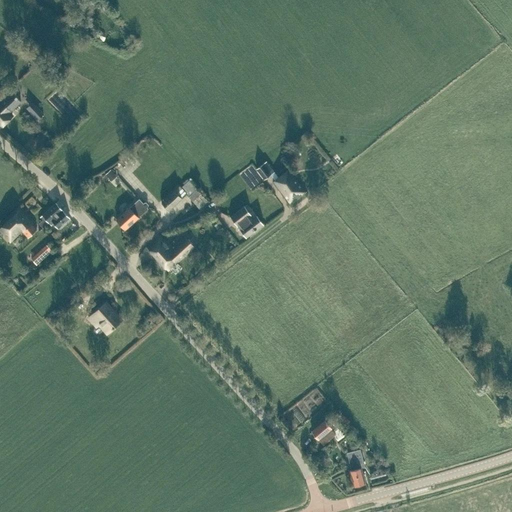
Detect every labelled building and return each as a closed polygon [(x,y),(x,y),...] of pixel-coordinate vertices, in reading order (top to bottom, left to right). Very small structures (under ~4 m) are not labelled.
[(0,127),(12,116),(9,112),(20,101),(11,91),(0,102),(0,127)] [(57,119),(68,107),(52,91),(41,102),(57,119)] [(35,106),(29,111),(37,120),(43,114),(35,106)] [(256,169),(264,180),(274,172),(267,161),(256,169)] [(289,204),(305,192),(289,169),(273,181),(289,204)] [(117,177),(111,170),(106,174),(102,178),(107,183),(110,180),(111,182),(117,177)] [(168,210),(181,198),(186,194),(199,208),(207,201),(200,194),(201,193),(189,181),(181,188),(179,186),(161,203),(168,210)] [(146,203),(144,203),(143,204),(139,199),(116,220),(125,229),(138,218),(138,217),(148,209),(147,208),(148,207),(148,205),(146,203)] [(47,225),(49,223),(62,210),(56,203),(40,217),(47,225)] [(252,218),(250,215),(244,206),(230,217),(246,238),(263,224),(256,215),(252,218)] [(215,218),(207,208),(202,213),(209,222),(215,218)] [(58,228),(69,218),(62,210),(49,223),(51,225),(53,223),(58,228)] [(0,228),(0,229),(10,241),(21,230),(28,237),(36,229),(19,211),(0,228)] [(186,237),(184,239),(173,249),(160,235),(146,246),(167,270),(198,242),(193,236),(189,240),(186,237)] [(46,245),(39,252),(44,258),(52,251),(46,245)] [(105,334),(120,320),(105,303),(88,318),(96,327),(97,325),(105,334)] [(318,439),(331,428),(324,420),(312,431),(318,439)] [(337,439),(344,434),(341,429),(334,434),(337,439)] [(349,470),(353,486),(365,483),(361,469),(364,468),(359,451),(348,454),(352,470),(349,470)]
